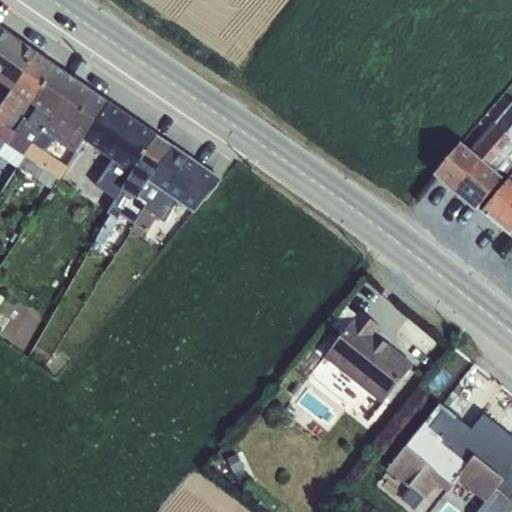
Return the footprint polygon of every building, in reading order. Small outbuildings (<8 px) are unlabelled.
[(0,83),(11,92),(37,53),(0,27),(0,83)] [(11,92),(0,107),(0,148),(29,104),(56,66),(37,53),(11,92)] [(29,104),(0,148),(0,157),(17,169),(17,167),(50,119),(76,80),(56,66),(29,104)] [(50,119),(17,167),(51,189),(66,167),(45,153),(53,140),(74,154),(82,141),(83,142),(110,102),(76,80),(50,119)] [(110,102),(83,142),(108,158),(112,161),(95,186),(116,200),(121,190),(132,173),(157,135),(132,118),(110,102)] [(461,144),(434,176),(454,193),(482,161),(511,124),(511,103),(494,124),(493,123),(469,150),(461,144)] [(511,124),(482,161),(454,193),(476,211),(503,179),(511,167),(511,124)] [(132,173),(121,190),(137,200),(149,182),(165,193),(189,158),(157,135),(132,173)] [(165,193),(179,203),(194,213),(220,180),(189,158),(165,193)] [(509,176),(481,212),(511,237),(511,174),(510,177),(509,176)] [(121,190),(116,200),(107,214),(110,216),(96,241),(103,246),(120,216),(133,224),(130,232),(142,239),(157,217),(166,223),(179,203),(165,193),(149,182),(137,200),(121,190)] [(353,319),(323,358),(382,405),(413,365),(376,335),(381,328),(360,312),(353,319)] [(406,447),(389,469),(435,506),(451,484),(461,472),(490,495),(477,511),(511,511),(511,437),(483,414),(471,430),(445,410),(465,385),(459,380),(406,447)]
